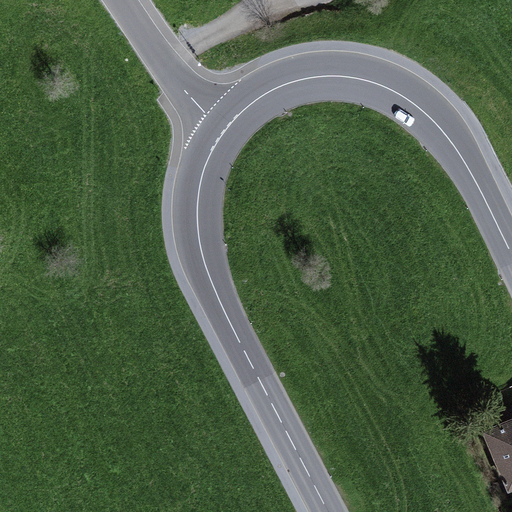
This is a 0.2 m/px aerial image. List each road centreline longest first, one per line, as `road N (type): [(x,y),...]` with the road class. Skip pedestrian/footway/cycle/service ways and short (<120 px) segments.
road 1 (secondary): [(216,136),(197,220),(205,269),(327,511)]
road 2 (secondary): [(511,254),(444,133),(412,101),(372,80),(285,82),(250,101),(216,136)]
road 3 (unknown): [(179,86),(289,14),(338,4)]
road 4 (residential): [(114,0),(216,136)]
